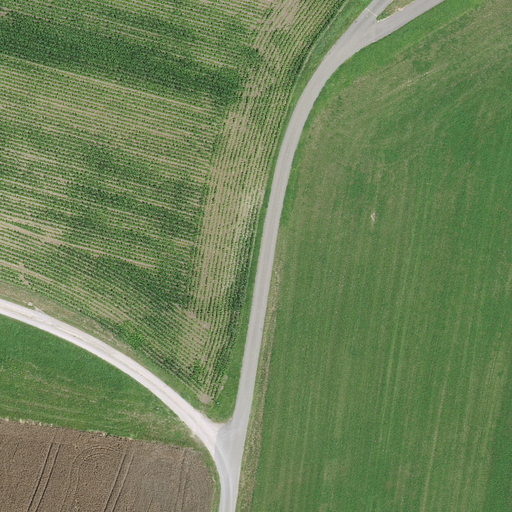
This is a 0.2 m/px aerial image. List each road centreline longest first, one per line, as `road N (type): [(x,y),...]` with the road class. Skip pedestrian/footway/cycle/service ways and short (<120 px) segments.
road 1 (track): [(381,0),(297,114),(225,511)]
road 2 (track): [(0,307),(57,324),(135,370),(234,454)]
